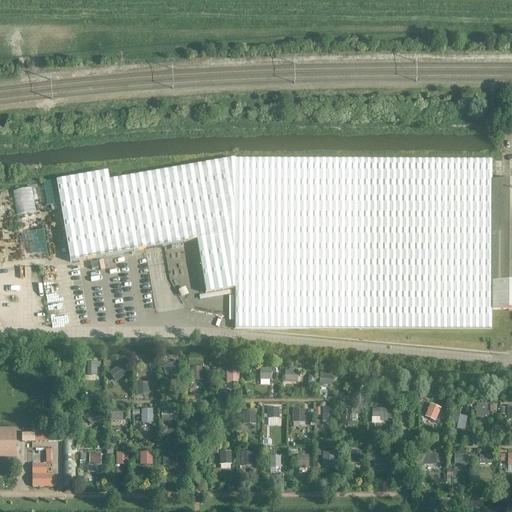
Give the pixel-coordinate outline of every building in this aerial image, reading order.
[(492,330),(492,310),(492,181),(492,161),(236,160),(235,160),(109,182),(108,173),(56,182),(57,183),(70,262),(196,241),(205,294),(235,289),(235,329),(492,330)] [(511,181),(492,181),(492,310),(511,310),(511,181)] [(129,362),(116,362),(116,374),(129,374),(129,362)] [(182,362),(170,362),(170,374),(182,374),(182,362)] [(273,367),(260,367),(260,379),(273,379),(273,367)] [(208,369),(196,369),(196,381),(208,381),(208,369)] [(286,380),(298,381),(299,370),(286,370),(286,380)] [(228,381),(239,381),(240,371),(228,371),(228,381)] [(336,373),(324,373),(324,385),(336,385),(336,373)] [(150,382),(141,382),(141,395),(150,395),(150,382)] [(443,406),(431,406),(431,419),(443,419),(443,406)] [(268,407),(269,425),(280,425),(279,407),(268,407)] [(324,420),(334,419),(334,407),(323,407),(324,420)] [(495,407),(482,407),(482,419),(495,419),(495,407)] [(374,408),(373,422),(383,422),(384,414),(379,413),(379,411),(387,411),(387,408),(374,408)] [(91,409),(84,419),(94,426),(101,416),(91,409)] [(260,411),(248,411),(248,423),(260,423),(260,411)] [(309,411),(296,411),(296,423),(309,423),(309,411)] [(361,411),(348,411),(348,423),(361,423),(361,411)] [(156,412),(143,412),(143,424),(156,424),(156,412)] [(0,458),(17,459),(16,429),(0,428),(0,458)] [(234,450),(222,450),(222,462),(234,462),(234,450)] [(130,451),(118,451),(118,464),(130,464),(130,451)] [(180,451),(168,451),(168,464),(180,464),(180,451)] [(286,451),(274,451),(274,463),(286,463),(286,451)] [(338,451),(326,451),(326,463),(338,463),(338,451)] [(391,451),(379,451),(379,463),(391,463),(391,451)] [(153,464),(153,452),(141,452),(141,465),(153,464)] [(102,471),(103,454),(90,453),(89,471),(102,471)] [(456,464),(468,464),(468,454),(456,454),(456,464)] [(310,467),(310,455),(301,455),(301,467),(310,467)] [(497,456),(484,456),(484,469),(497,469),(497,456)] [(437,457),(425,457),(425,469),(437,469),(437,457)] [(54,487),(54,475),(34,475),(30,475),(30,487),(54,487)]
